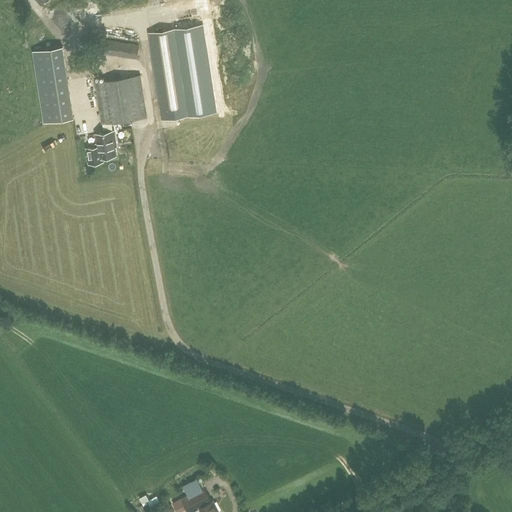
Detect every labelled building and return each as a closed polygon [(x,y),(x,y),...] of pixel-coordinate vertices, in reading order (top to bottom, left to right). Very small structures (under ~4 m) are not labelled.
[(177,28),(149,33),(162,119),(190,114),(177,28)] [(115,56),(136,59),(139,45),(118,41),(115,56)] [(30,50),(40,121),(69,117),(59,45),(30,50)] [(110,122),(111,121),(147,116),(140,75),(95,82),(102,123),(103,123),(104,132),(96,133),(100,157),(107,156),(109,158),(113,157),(114,155),(116,155),(114,141),(116,141),(114,131),(111,131),(110,122)] [(202,511),(218,511),(213,500),(211,501),(204,487),(182,498),(189,511),(190,511),(200,507),(202,511)] [(147,498),(154,494),(151,490),(144,494),(147,498)] [(137,497),(140,502),(146,499),(143,494),(137,497)] [(156,496),(146,498),(148,507),(158,505),(156,496)]
